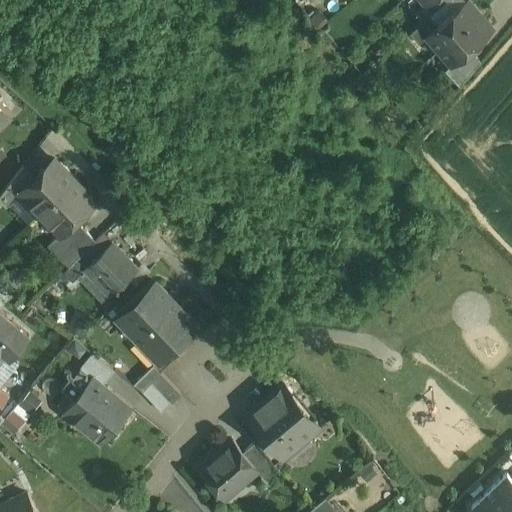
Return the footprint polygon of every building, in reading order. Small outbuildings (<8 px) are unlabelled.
[(427,0),(426,2),(415,12),(422,21),(433,11),(446,0),(427,0)] [(464,0),(441,20),(426,34),(427,35),(438,49),(481,12),(470,0),(464,0)] [(422,21),(410,31),(419,41),(427,35),(426,34),(441,20),(433,11),(422,21)] [(481,12),(438,49),(451,63),(471,47),(494,27),(481,12)] [(451,63),(445,68),(460,84),(481,59),(471,47),(451,63)] [(0,105),(0,127),(11,116),(0,105)] [(35,179),(20,194),(21,195),(41,215),(75,181),(55,160),(35,179)] [(24,168),(1,197),(10,206),(21,195),(20,194),(35,179),(24,168)] [(75,181),(41,215),(60,235),(61,235),(76,221),(96,202),(75,181)] [(76,221),(61,235),(60,235),(48,246),(69,268),(83,254),(96,242),(76,221)] [(92,262),(85,269),(110,295),(137,269),(112,243),(92,262)] [(69,268),(63,274),(73,283),(85,269),(92,262),(83,254),(69,268)] [(156,285),(122,318),(121,318),(119,320),(138,340),(176,303),(168,295),(169,295),(157,283),(155,285),(156,285)] [(176,303),(138,340),(158,360),(160,358),(159,357),(193,324),(194,325),(196,323),(185,311),(184,312),(176,303)] [(29,336),(0,312),(0,311),(0,348),(7,354),(11,358),(29,336)] [(92,321),(76,316),(70,335),(86,340),(92,321)] [(115,370),(93,353),(81,368),(81,369),(92,377),(93,376),(103,385),(115,370)] [(154,365),(134,384),(143,392),(153,383),(162,374),(154,365)] [(81,369),(65,389),(76,397),(92,377),(81,369)] [(27,394),(0,370),(0,388),(9,396),(5,401),(14,409),(27,394)] [(180,392),(162,374),(153,383),(171,401),(176,397),(180,392)] [(76,397),(64,411),(103,442),(131,407),(120,398),(103,385),(93,376),(92,377),(76,397)] [(171,401),(153,383),(143,392),(162,411),(171,401)] [(293,395),(283,384),(248,414),(263,432),(284,456),(311,434),(316,432),(319,427),(318,422),(312,418),(293,395)] [(9,396),(0,388),(0,406),(5,401),(9,396)] [(16,432),(45,399),(33,389),(4,421),(16,432)] [(284,456),(263,432),(254,440),(256,442),(275,464),(284,456)] [(244,452),(233,440),(201,467),(222,492),(230,485),(236,480),(244,481),(257,470),(258,469),(244,452)] [(275,464),(256,442),(244,452),(258,469),(257,470),(266,480),(280,469),(275,464)] [(511,476),(507,472),(471,507),(475,511),(500,511),(511,501),(511,476)] [(0,505),(0,511),(37,511),(28,492),(0,505)] [(326,496),(307,511),(337,511),(339,511),(326,496)] [(511,511),(511,501),(500,511),(511,511)]
